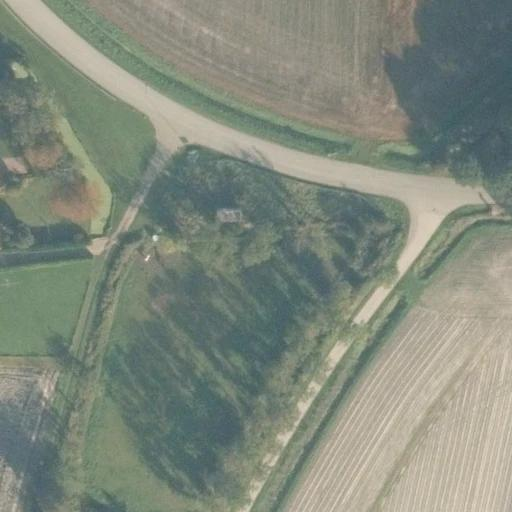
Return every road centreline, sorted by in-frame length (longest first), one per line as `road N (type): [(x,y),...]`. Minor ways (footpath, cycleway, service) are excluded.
road 1 (tertiary): [(451,192),(311,166),(175,115),(27,0)]
road 2 (unclassified): [(242,511),(275,445),(451,192)]
road 3 (track): [(42,496),(86,316),(133,202)]
